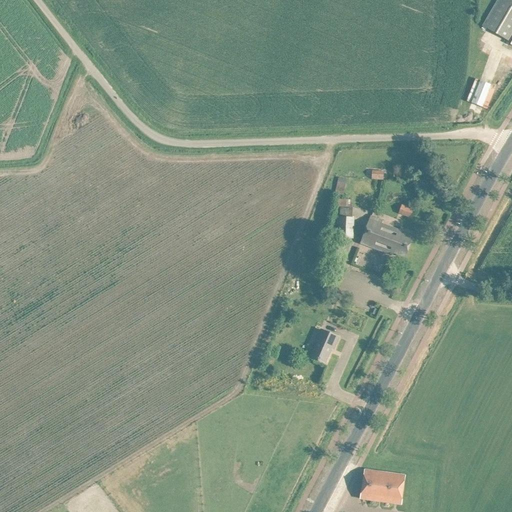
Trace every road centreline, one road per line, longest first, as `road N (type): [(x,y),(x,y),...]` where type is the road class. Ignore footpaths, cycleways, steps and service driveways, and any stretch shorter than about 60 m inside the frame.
road 1 (unclassified): [(511,143),(483,135),(179,145),(148,135),(128,117),(40,0)]
road 2 (tertiary): [(317,511),(440,273)]
road 3 (tertiary): [(440,273),(511,143)]
